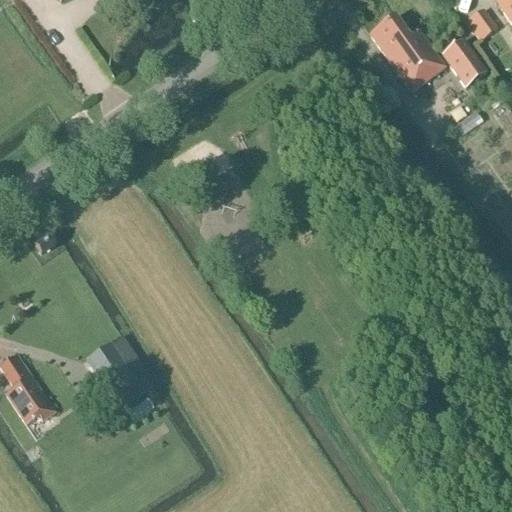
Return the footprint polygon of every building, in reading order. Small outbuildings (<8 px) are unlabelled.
[(511,28),(511,0),(497,0),(504,10),(501,12),(511,28)] [(479,42),(496,30),(483,12),(466,24),(479,42)] [(410,96),(444,72),(418,35),(409,42),(394,21),(369,39),(410,96)] [(465,91),(486,76),(462,44),(441,59),(465,91)] [(460,139),(483,124),(476,115),(454,130),(460,139)] [(40,258),(55,248),(49,240),(35,249),(40,258)] [(122,341),(87,363),(117,411),(152,388),(122,341)] [(41,424),(55,415),(17,359),(0,370),(0,371),(14,391),(5,397),(26,429),(39,420),(41,424)]
